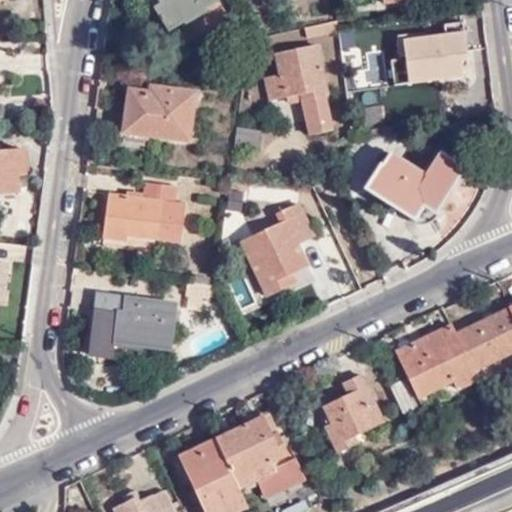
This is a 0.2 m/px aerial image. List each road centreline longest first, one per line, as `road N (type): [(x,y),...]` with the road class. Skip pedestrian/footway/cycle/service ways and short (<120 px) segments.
road 1 (residential): [(511,259),(86,450)]
road 2 (residential): [(39,377),(90,0)]
